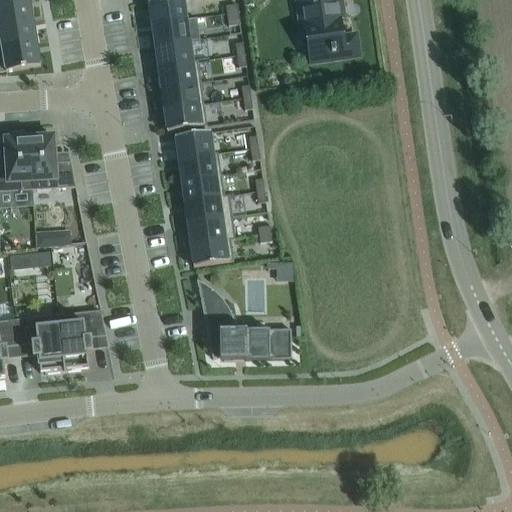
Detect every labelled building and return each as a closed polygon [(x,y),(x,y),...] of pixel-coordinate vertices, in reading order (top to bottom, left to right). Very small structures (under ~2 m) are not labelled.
[(28,0),(25,0),(0,4),(0,27),(32,22),(28,0)] [(186,21),(183,0),(152,0),(153,4),(148,4),(151,26),(186,21)] [(296,0),(300,25),(305,25),(311,63),(357,56),(354,39),(341,41),(336,7),(341,6),(339,0),(296,0)] [(225,8),(226,16),(238,14),(237,6),(225,8)] [(238,14),(226,16),(227,24),(239,22),(238,14)] [(189,43),(186,21),(151,26),(154,48),(189,43)] [(0,50),(36,44),(32,22),(0,27),(0,50)] [(192,64),(189,43),(154,48),(157,70),(192,64)] [(36,44),(0,50),(0,74),(40,68),(36,44)] [(243,45),(242,45),(235,46),(236,58),(244,57),(243,45)] [(246,69),(244,57),(236,58),(238,70),(246,69)] [(197,63),(192,64),(157,70),(160,91),(200,86),(197,63)] [(203,107),(200,86),(160,91),(163,113),(203,107)] [(249,88),(248,88),(241,89),(242,101),(250,100),(249,88)] [(252,112),(250,100),(242,101),(244,113),(252,112)] [(207,129),(203,107),(163,113),(166,135),(207,129)] [(174,140),(177,161),(213,156),(210,135),(210,134),(174,140)] [(55,165),(54,155),(53,138),(51,138),(51,139),(47,139),(46,136),(28,137),(32,193),(75,190),(75,189),(70,165),(70,164),(55,165)] [(0,194),(32,193),(28,137),(10,138),(11,141),(7,141),(6,141),(4,141),(6,168),(0,168),(0,194)] [(248,140),(250,151),(258,150),(256,138),(255,138),(248,140)] [(259,162),(258,150),(250,151),(251,163),(259,162)] [(218,155),(213,156),(177,161),(180,183),(221,177),(218,155)] [(224,198),(221,177),(180,183),(183,205),(224,199),(224,198)] [(254,182),(256,194),(264,193),(262,181),(254,182)] [(266,205),(264,193),(256,194),(258,206),(265,205),(266,205)] [(228,197),(224,198),(224,199),(183,205),(186,226),(232,220),(228,197)] [(92,210),(96,241),(123,238),(120,207),(92,210)] [(235,242),(232,220),(186,226),(190,248),(230,242),(230,243),(235,242)] [(269,228),(257,230),(258,237),(270,236),(269,228)] [(270,236),(258,237),(259,245),(271,244),(270,236)] [(233,264),(230,243),(230,242),(190,248),(193,270),(233,264)] [(48,254),(33,256),(35,270),(50,268),(48,254)] [(131,277),(107,279),(110,305),(133,303),(131,277)] [(291,362),(290,332),(235,333),(234,327),(237,327),(232,306),(226,307),(223,303),(220,299),(216,295),(212,291),(208,288),(203,286),(196,282),(201,308),(208,307),(214,337),(207,338),(212,361),(219,360),(219,363),(291,362)] [(90,283),(46,283),(46,303),(90,303),(90,283)] [(0,299),(0,309),(18,309),(18,299),(0,299)] [(100,313),(58,318),(64,374),(88,372),(86,356),(92,356),(90,340),(105,339),(100,313)] [(64,374),(58,318),(15,322),(18,348),(30,346),(32,361),(38,360),(39,375),(44,375),(44,376),(64,374)] [(6,350),(18,348),(15,322),(0,324),(0,381),(4,381),(2,366),(8,365),(6,350)]
